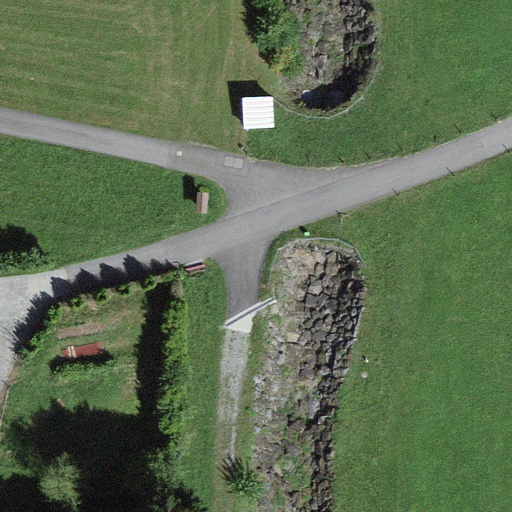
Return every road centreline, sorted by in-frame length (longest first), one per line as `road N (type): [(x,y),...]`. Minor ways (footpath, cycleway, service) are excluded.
road 1 (unclassified): [(511,129),(354,193),(127,269),(0,281)]
road 2 (track): [(245,229),(224,431)]
